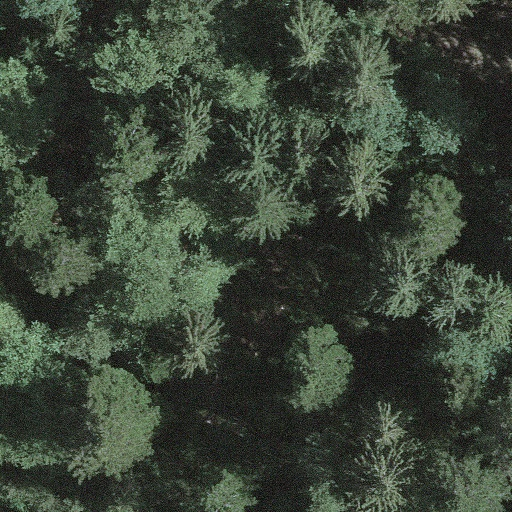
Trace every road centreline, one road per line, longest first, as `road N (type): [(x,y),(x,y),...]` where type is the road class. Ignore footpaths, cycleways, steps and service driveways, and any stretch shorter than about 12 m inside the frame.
road 1 (unclassified): [(133,0),(44,112),(0,149)]
road 2 (track): [(379,0),(433,40),(511,64)]
